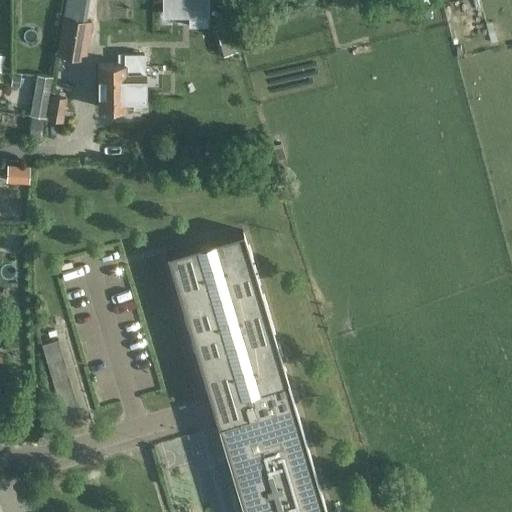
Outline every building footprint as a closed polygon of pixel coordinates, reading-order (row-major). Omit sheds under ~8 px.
[(207,0),(163,0),(163,15),(188,15),(188,26),(206,26),(206,16),(208,16),(207,0)] [(55,55),(85,61),(92,21),(63,16),(55,55)] [(218,49),(235,45),(230,24),(213,29),(218,49)] [(124,62),(98,62),(98,107),(125,106),(125,103),(143,103),(143,89),(143,66),(143,53),(123,53),(124,62)] [(34,74),(29,113),(45,115),(49,76),(34,74)] [(51,92),(47,118),(61,120),(66,94),(51,92)] [(33,118),(30,137),(41,138),(44,120),(33,118)] [(280,144),(273,146),(275,156),(283,154),(280,144)] [(9,165),(8,181),(28,182),(29,166),(9,165)] [(242,229),(209,239),(209,242),(199,245),(198,242),(165,252),(242,511),(326,511),(288,384),(242,229)] [(64,421),(80,416),(58,339),(42,344),(64,421)] [(165,442),(173,442),(173,455),(199,455),(199,429),(165,429),(165,442)]
